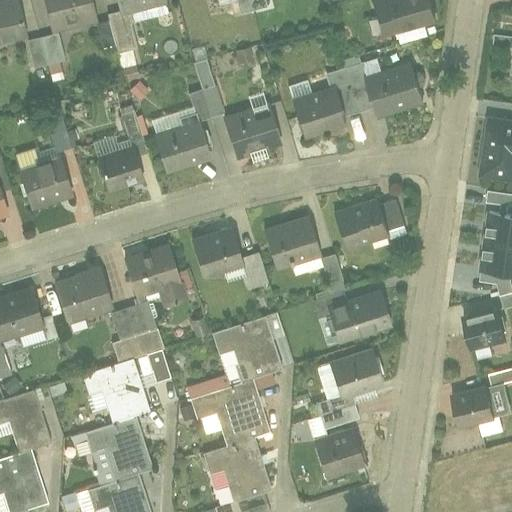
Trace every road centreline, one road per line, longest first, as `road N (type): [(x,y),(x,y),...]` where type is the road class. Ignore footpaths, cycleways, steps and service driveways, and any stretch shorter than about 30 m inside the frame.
road 1 (residential): [(0,266),(279,181),(449,156)]
road 2 (residential): [(402,485),(449,156)]
road 3 (residential): [(449,156),(472,0)]
